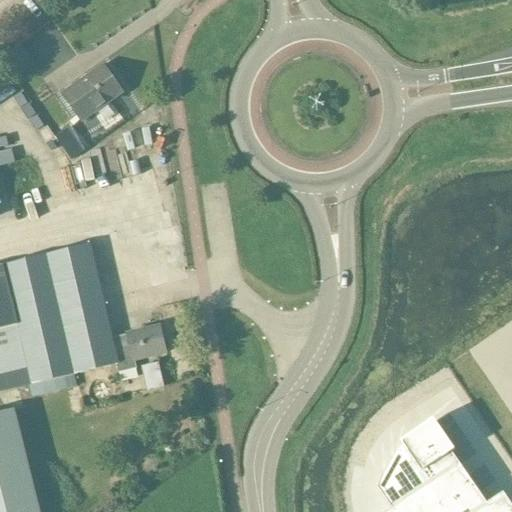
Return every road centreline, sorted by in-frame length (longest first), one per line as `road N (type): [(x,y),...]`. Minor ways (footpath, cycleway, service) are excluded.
road 1 (tertiary): [(262,511),(258,461),(266,431),(331,332),(338,269)]
road 2 (tertiary): [(283,37),(264,49),(240,85),(240,129),(265,166),(305,183)]
road 3 (motorway): [(511,64),(386,79)]
road 4 (motorway): [(391,117),(511,95)]
